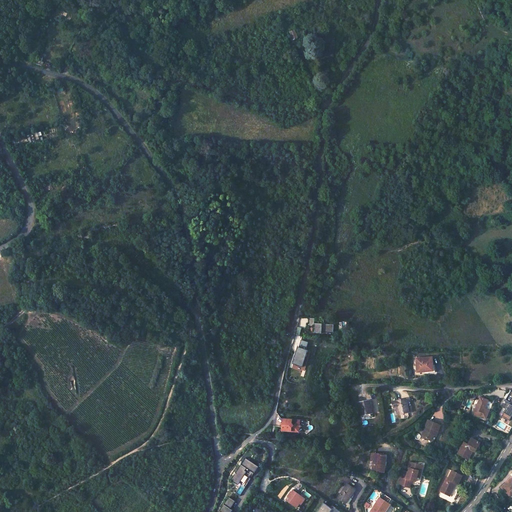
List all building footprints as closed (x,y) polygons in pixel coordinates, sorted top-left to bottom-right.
[(315,324),(315,326),(315,333),(323,334),(323,332),(323,324),(315,324)] [(300,341),(298,349),(297,348),(292,365),(303,368),(308,351),(305,351),(307,343),(300,341)] [(434,358),(417,359),(418,373),(435,372),(434,358)] [(487,400),(479,397),(473,414),(487,419),(490,410),(484,408),(487,400)] [(413,412),(410,398),(396,402),(397,408),(403,407),(404,414),(413,412)] [(506,408),(502,416),(509,420),(511,414),(511,405),(510,404),(511,403),(504,399),(500,405),(506,408)] [(377,419),(374,401),(363,403),(366,422),(377,419)] [(283,432),(296,433),(300,427),(297,421),(284,420),(279,415),(279,429),(283,429),(283,432)] [(442,426),(428,421),(422,437),(436,442),(442,426)] [(482,444),(473,438),(469,445),(466,443),(459,455),(468,460),(473,451),(476,454),(482,444)] [(386,475),(389,458),(375,455),(373,461),(376,462),(374,472),(386,475)] [(242,464),(247,468),(256,473),(260,467),(246,458),(242,464)] [(232,479),(239,484),(248,471),(246,470),(247,468),(242,464),(232,479)] [(422,467),(412,464),(410,470),(411,470),(410,474),(405,472),(401,486),(408,488),(410,481),(412,482),(417,483),(418,479),(421,480),(423,475),(421,472),(422,467)] [(450,498),(455,488),(454,488),(455,484),(458,485),(463,477),(453,472),(449,480),(447,479),(440,493),(450,498)] [(345,483),(336,498),(345,504),(355,490),(348,485),(351,481),(350,481),(352,477),(343,476),(340,480),(345,483)] [(511,480),(503,488),(511,498),(511,496),(511,480)] [(306,499),(294,491),(287,501),(299,509),(306,499)] [(387,511),(392,505),(380,497),(370,511),(387,511)] [(225,505),(231,508),(235,501),(230,498),(225,505)] [(323,503),(316,511),(329,511),(331,509),(323,503)]
